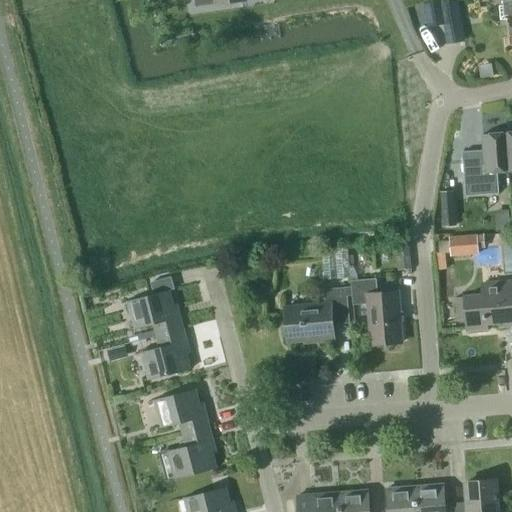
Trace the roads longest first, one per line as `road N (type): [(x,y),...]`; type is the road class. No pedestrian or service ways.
road 1 (residential): [(511,89),(444,101),(436,120),(420,215),(433,410)]
road 2 (residential): [(251,428),(433,410)]
road 3 (residential): [(251,428),(213,283)]
